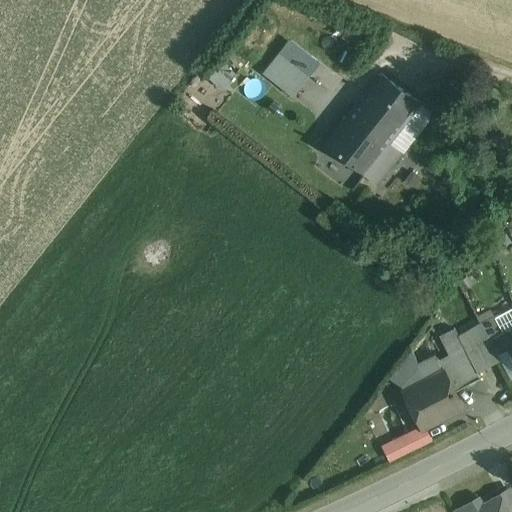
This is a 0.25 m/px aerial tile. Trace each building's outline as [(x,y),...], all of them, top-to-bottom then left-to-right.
[(289,95),(319,62),(290,36),(260,69),(289,95)] [(217,59),(205,74),(222,87),(234,72),(217,59)] [(381,74),(327,144),(378,183),(434,113),(381,74)] [(511,308),(495,318),(504,333),(511,328),(511,308)] [(495,318),(494,316),(481,323),(488,336),(498,355),(510,348),(503,334),(504,333),(495,318)] [(481,323),(458,336),(464,346),(466,350),(488,336),(481,323)] [(454,328),(440,335),(449,354),(464,346),(458,336),(454,328)] [(511,328),(504,333),(503,334),(510,348),(511,351),(511,328)] [(488,336),(466,350),(476,369),(500,357),(498,355),(488,336)] [(466,350),(464,346),(449,354),(439,359),(445,371),(455,391),(481,378),(476,369),(466,350)] [(445,371),(404,392),(422,427),(463,406),(455,391),(445,371)] [(511,511),(511,493),(510,490),(481,507),(476,509),(477,511),(511,511)] [(477,500),(455,511),(477,511),(476,509),(481,507),(477,500)]
